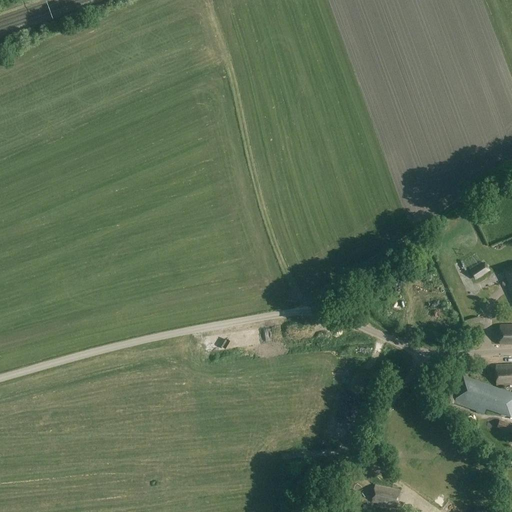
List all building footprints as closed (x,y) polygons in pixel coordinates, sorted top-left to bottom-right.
[(475,281),(490,271),(484,263),(470,272),(475,281)] [(511,325),(500,325),(500,346),(511,345),(511,325)] [(511,365),(495,366),(496,387),(511,385),(511,365)] [(511,392),(496,387),(463,376),(454,403),(484,413),(486,408),(511,417),(511,392)] [(511,424),(499,421),(497,428),(511,433),(511,424)] [(401,491),(374,485),(371,501),(398,507),(401,491)]
